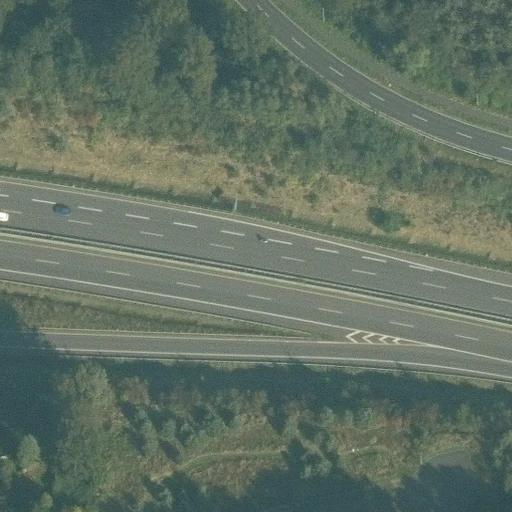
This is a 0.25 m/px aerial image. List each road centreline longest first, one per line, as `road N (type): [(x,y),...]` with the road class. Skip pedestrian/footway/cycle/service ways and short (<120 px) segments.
road 1 (motorway): [(0,245),(511,338)]
road 2 (motorway): [(511,290),(0,198)]
road 3 (motorway): [(0,334),(410,342),(511,354)]
road 4 (secondary): [(250,0),(373,98),(511,151)]
